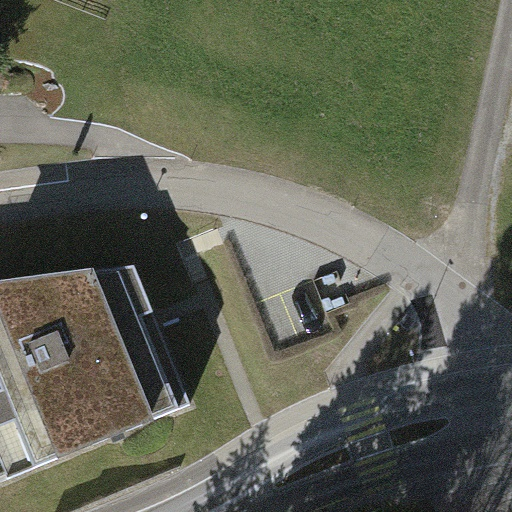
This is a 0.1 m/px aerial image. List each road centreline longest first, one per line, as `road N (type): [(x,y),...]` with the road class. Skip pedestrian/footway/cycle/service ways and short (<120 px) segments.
road 1 (residential): [(511,387),(420,274),(329,223),(186,186),(116,184),(0,197)]
road 2 (tertiary): [(219,511),(371,447),(511,414)]
